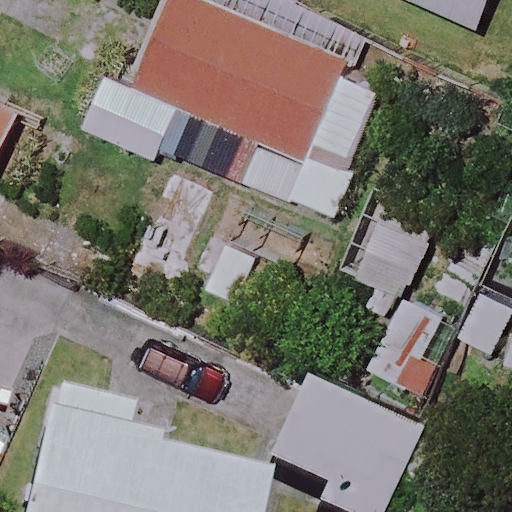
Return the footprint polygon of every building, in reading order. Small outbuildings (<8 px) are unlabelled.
[(342,73),(353,41),(242,0),(172,0),(143,77),(114,67),(94,120),(344,213),(390,91),(342,73)] [(441,0),(492,22),(501,0),(441,0)] [(0,178),(39,94),(0,75),(0,178)] [(224,197),(161,172),(126,259),(189,284),(224,197)] [(286,380),(193,343),(169,402),(262,440),(286,380)] [(382,511),(419,455),(315,390),(268,464),(343,511),(382,511)] [(268,511),(276,482),(52,424),(28,511),(268,511)]
